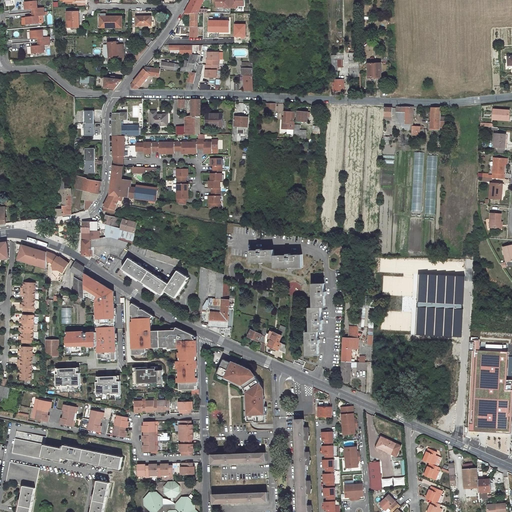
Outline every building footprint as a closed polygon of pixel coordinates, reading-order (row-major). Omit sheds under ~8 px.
[(192,0),(185,13),(197,13),(199,9),(203,0),(192,0)] [(224,8),(231,8),(230,0),(216,0),(217,7),(224,7),(224,8)] [(230,0),(231,8),(237,8),(237,6),(244,6),(244,0),(230,0)] [(33,13),(44,12),(44,8),(37,9),(37,1),(25,2),(26,10),(33,9),(33,13)] [(44,12),(33,13),(34,17),(26,17),(27,25),(39,24),(38,17),(44,16),(44,15),(47,15),(47,12),(44,12)] [(79,12),(67,12),(67,27),(79,27),(79,12)] [(198,13),(197,13),(185,13),(183,16),(191,16),(191,37),(198,37),(198,13)] [(122,17),(100,17),(100,27),(122,28),(122,17)] [(151,17),(137,17),(137,26),(150,26),(150,27),(154,27),(154,22),(152,22),(152,18),(151,18),(151,17)] [(229,20),(207,20),(207,33),(229,33),(229,20)] [(233,24),(233,38),(245,38),(245,24),(233,24)] [(39,42),(50,41),(49,37),(43,38),(43,30),(31,31),(31,39),(39,38),(39,42)] [(50,45),(50,41),(39,42),(40,46),(32,46),(33,54),(45,53),(44,46),(50,45)] [(118,42),(108,42),(109,59),(123,58),(123,46),(121,44),(118,45),(118,42)] [(138,51),(133,56),(134,57),(138,60),(149,47),(141,44),(138,51)] [(187,45),(170,45),(170,50),(181,50),(180,55),(191,55),(192,55),(193,45),(191,45),(187,45)] [(218,65),(219,65),(220,52),(208,52),(208,59),(207,59),(207,65),(218,65)] [(358,52),(349,53),(350,77),(359,76),(358,52)] [(338,70),(338,67),(343,67),(343,53),(338,53),(338,55),(332,55),(334,91),(344,91),(344,86),(346,86),(346,82),(344,82),(344,80),(338,80),(338,71),(338,70)] [(198,56),(191,55),(189,62),(185,61),(184,67),(182,67),(181,71),(189,72),(191,72),(192,69),(195,69),(198,56)] [(130,67),(129,69),(131,70),(138,60),(134,57),(128,66),(130,67)] [(249,63),(242,63),(242,75),(245,75),(245,76),(253,76),(253,62),(249,62),(249,63)] [(368,77),(367,77),(367,79),(370,80),(373,80),(375,79),(375,77),(381,77),(381,63),(368,64),(368,77)] [(218,70),(218,65),(207,65),(206,65),(206,77),(217,78),(217,70),(218,70)] [(132,89),(138,89),(150,74),(153,75),(152,76),(159,77),(160,69),(146,67),(131,86),(132,89)] [(194,84),(196,73),(191,72),(189,72),(187,82),(194,84)] [(74,75),(74,83),(94,84),(95,78),(74,75)] [(122,80),(115,79),(115,78),(111,77),(111,79),(105,78),(104,88),(115,89),(122,80)] [(191,118),(191,122),(200,122),(201,100),(192,100),(191,118)] [(384,107),(384,116),(392,116),(392,108),(384,107)] [(397,107),(396,123),(412,124),(413,107),(397,107)] [(431,107),(430,122),(440,122),(441,117),(441,108),(431,107)] [(510,113),(502,112),(502,110),(495,110),(494,120),(509,121),(510,117),(510,113)] [(157,111),(151,111),(151,125),(168,125),(168,114),(158,114),(157,111)] [(94,112),(84,112),(85,124),(95,124),(94,112)] [(207,112),(206,126),(223,126),(223,113),(207,112)] [(284,121),(284,123),(292,123),(293,112),(284,112),(284,113),(282,113),(282,121),(284,121)] [(284,123),(283,129),(284,129),(292,129),(294,129),(294,125),(295,112),(293,112),(292,123),(284,123)] [(297,112),(296,121),(307,122),(307,118),(309,118),(310,112),(297,112)] [(121,127),(121,120),(126,120),(126,114),(113,114),(114,136),(125,136),(139,135),(139,126),(121,127)] [(235,117),(235,126),(238,127),(238,134),(244,134),(245,127),(248,127),(249,118),(235,117)] [(200,122),(191,122),(191,118),(185,118),(186,127),(186,135),(200,134),(200,122)] [(428,122),(428,130),(440,130),(440,128),(440,122),(430,122),(428,122)] [(95,124),(85,124),(85,136),(95,136),(95,124)] [(412,129),(412,135),(420,135),(420,134),(424,134),(424,127),(412,126),(412,129)] [(507,140),(508,135),(495,134),(494,148),(498,148),(505,149),(505,140),(507,140)] [(125,136),(114,136),(114,146),(125,146),(125,136)] [(190,142),(190,153),(197,153),(198,148),(201,148),(201,139),(197,139),(197,141),(190,142)] [(201,139),(201,148),(205,148),(205,153),(212,153),(212,148),(219,148),(219,139),(212,140),(212,141),(205,141),(205,139),(201,139)] [(156,142),(145,142),(145,143),(145,151),(145,153),(153,153),(153,151),(156,151),(156,142)] [(156,142),(156,151),(160,151),(160,153),(168,153),(167,142),(156,142)] [(167,142),(168,153),(175,153),(175,151),(179,151),(179,142),(167,142)] [(190,142),(179,142),(179,151),(182,151),(183,153),(190,153),(190,142)] [(125,156),(125,146),(114,146),(114,156),(117,156),(117,159),(124,159),(124,158),(124,156),(125,156)] [(95,149),(85,149),(85,161),(95,161),(95,149)] [(413,152),(411,217),(421,217),(423,153),(413,152)] [(435,220),(436,156),(426,155),(425,220),(435,220)] [(114,166),(123,167),(124,163),(124,159),(117,159),(117,156),(114,156),(114,163),(114,166)] [(214,169),(223,169),(223,158),(211,158),(211,166),(214,166),(214,169)] [(506,159),(493,158),(492,178),(504,179),(505,170),(506,159)] [(95,161),(85,161),(86,173),(96,172),(95,161)] [(114,166),(110,195),(111,195),(119,196),(129,197),(130,192),(120,190),(122,179),(123,167),(114,166)] [(177,169),(177,180),(186,180),(186,176),(188,176),(188,169),(177,169)] [(211,173),(211,181),(221,181),(223,181),(223,169),(214,169),(214,173),(211,173)] [(75,175),(75,187),(84,190),(87,178),(75,175)] [(84,190),(82,200),(87,200),(95,201),(99,194),(101,182),(87,178),(84,190)] [(122,179),(120,190),(130,192),(130,187),(131,182),(122,179)] [(57,180),(57,189),(71,189),(70,181),(57,180)] [(177,180),(177,191),(188,191),(188,186),(188,184),(186,184),(186,180),(177,180)] [(212,188),(212,192),(221,192),(221,181),(211,181),(210,181),(210,188),(212,188)] [(505,190),(503,190),(503,184),(490,183),(489,198),(502,199),(502,195),(504,195),(505,190)] [(130,192),(129,197),(136,198),(137,188),(130,187),(130,192)] [(137,188),(136,198),(138,199),(141,199),(146,200),(155,201),(157,191),(137,188)] [(63,209),(56,209),(56,217),(71,215),(72,195),(71,189),(57,189),(57,196),(63,196),(63,209)] [(188,191),(177,191),(177,204),(186,205),(186,199),(188,199),(188,191)] [(212,208),(221,210),(221,192),(212,192),(212,196),(210,196),(210,203),(212,203),(212,208)] [(107,200),(104,207),(115,210),(119,196),(111,195),(108,201),(107,200)] [(88,209),(92,205),(93,203),(95,201),(87,200),(85,210),(88,209)] [(500,229),(500,222),(501,214),(490,213),(489,228),(500,229)] [(106,215),(104,224),(107,224),(111,225),(110,226),(121,229),(135,233),(137,222),(122,219),(122,218),(106,215)] [(137,222),(135,233),(142,234),(145,222),(138,220),(137,222)] [(83,235),(83,240),(91,240),(91,239),(107,237),(107,224),(104,224),(97,222),(91,222),(91,230),(83,230),(83,235)] [(121,229),(110,226),(111,225),(107,224),(107,237),(111,237),(118,239),(119,235),(121,229)] [(121,229),(119,235),(130,237),(129,242),(133,244),(135,233),(121,229)] [(109,243),(124,248),(128,242),(118,239),(111,237),(107,237),(91,239),(91,240),(83,240),(83,255),(84,255),(91,255),(94,256),(94,250),(91,249),(91,246),(94,246),(109,243)] [(0,258),(10,257),(8,243),(4,243),(4,242),(0,242),(0,258)] [(34,248),(17,243),(17,254),(20,255),(19,259),(26,261),(26,262),(36,265),(37,264),(48,267),(48,260),(48,252),(36,249),(36,250),(33,249),(34,248)] [(511,245),(503,248),(506,262),(511,260),(511,245)] [(292,253),(287,253),(288,255),(275,255),(274,249),(263,249),(263,248),(259,248),(259,250),(251,250),(251,263),(260,262),(275,262),(275,268),(289,268),(303,267),(302,254),(292,254),(292,253)] [(148,249),(146,256),(177,266),(180,259),(148,249)] [(55,254),(48,252),(48,260),(53,264),(56,259),(53,257),(55,254)] [(64,272),(69,263),(60,257),(55,254),(53,257),(56,259),(53,264),(52,266),(64,272)] [(158,276),(141,265),(142,264),(139,262),(138,263),(130,257),(122,268),(162,295),(165,290),(175,298),(181,289),(182,289),(184,286),(183,286),(189,277),(178,270),(169,284),(161,278),(162,277),(158,274),(158,276)] [(76,262),(71,270),(75,273),(75,294),(85,299),(84,267),(76,262)] [(201,267),(198,301),(202,301),(206,294),(208,269),(201,267)] [(218,272),(216,299),(223,299),(224,281),(224,274),(218,272)] [(114,291),(85,273),(85,293),(90,293),(90,297),(96,301),(97,323),(99,323),(99,332),(84,333),(84,331),(68,332),(69,337),(67,337),(67,344),(66,344),(67,346),(68,353),(89,352),(88,347),(98,347),(99,358),(109,358),(109,360),(117,359),(114,291)] [(465,276),(418,274),(415,335),(462,338),(465,276)] [(314,307),(309,307),(310,321),(310,331),(306,331),(306,340),(307,355),(319,355),(319,343),(320,343),(320,339),(319,339),(319,331),(323,331),(322,323),(324,323),(324,319),(322,319),(322,306),(326,306),(326,295),(327,295),(327,291),(326,291),(326,277),(316,277),(316,282),(313,283),(313,293),(314,307)] [(234,308),(229,308),(230,300),(230,283),(224,281),(223,299),(222,306),(222,312),(212,312),(211,312),(210,326),(233,327),(234,308)] [(36,283),(25,282),(24,288),(22,288),(21,292),(36,292),(36,283)] [(289,295),(300,295),(300,283),(289,283),(289,295)] [(24,300),(36,301),(36,292),(21,292),(21,295),(24,295),(24,300)] [(36,301),(24,300),(24,305),(21,304),(21,308),(24,308),(30,308),(30,312),(35,312),(36,301)] [(193,337),(194,335),(186,332),(177,328),(175,331),(152,331),(151,320),(154,316),(144,310),(141,310),(141,308),(134,303),(131,306),(132,315),(134,315),(134,321),(132,321),(132,333),(132,335),(132,343),(134,343),(134,346),(133,346),(133,355),(143,354),(143,353),(147,353),(147,348),(168,347),(168,349),(179,349),(181,349),(181,353),(179,353),(179,358),(181,357),(181,361),(179,361),(177,362),(178,369),(179,369),(180,378),(178,378),(178,383),(180,383),(180,390),(199,390),(199,388),(198,378),(196,378),(196,373),(198,373),(198,361),(196,361),(196,357),(198,357),(197,341),(196,341),(193,337)] [(71,308),(61,308),(61,323),(71,323),(71,308)] [(34,324),(35,315),(23,315),(23,320),(20,320),(20,323),(23,323),(34,324)] [(34,332),(34,324),(23,323),(23,328),(20,328),(19,331),(23,332),(34,332)] [(286,345),(279,342),(284,331),(280,328),(277,334),(274,333),(268,346),(285,353),(286,345)] [(252,330),(248,337),(265,344),(266,336),(261,334),(262,333),(259,331),(258,333),(252,330)] [(33,344),(34,332),(23,332),(22,336),(19,336),(19,340),(22,340),(28,340),(28,344),(33,344)] [(344,338),(343,348),(352,348),(357,349),(359,338),(357,338),(349,338),(344,338)] [(472,338),(469,431),(510,433),(511,402),(511,380),(506,380),(507,352),(478,350),(479,339),(472,338)] [(46,357),(59,356),(60,340),(46,339),(46,357)] [(33,356),(33,347),(22,347),(22,351),(18,351),(18,355),(21,355),(33,356)] [(343,348),(342,362),(351,362),(352,348),(343,348)] [(33,356),(21,355),(21,360),(18,360),(18,363),(32,364),(33,356)] [(234,365),(224,360),(220,369),(221,370),(218,375),(239,384),(240,383),(244,385),(248,391),(248,395),(246,395),(247,406),(248,406),(248,411),(249,422),(249,421),(249,423),(265,422),(264,400),(264,396),(262,396),(262,389),(259,384),(254,377),(251,373),(248,371),(249,369),(238,365),(235,363),(234,365)] [(342,362),(341,381),(350,381),(351,362),(342,362)] [(20,371),(32,372),(32,364),(18,363),(18,367),(21,367),(20,371)] [(146,367),(135,367),(135,371),(133,371),(134,385),(137,385),(137,387),(158,386),(158,385),(163,385),(162,370),(156,370),(156,367),(147,367),(146,367)] [(59,373),(56,373),(57,390),(62,390),(62,392),(76,392),(76,389),(81,389),(80,373),(78,373),(77,368),(70,368),(70,370),(68,370),(67,368),(59,368),(59,373)] [(32,372),(20,371),(20,380),(31,380),(32,372)] [(99,381),(97,382),(97,398),(102,398),(102,400),(117,400),(117,397),(121,397),(120,381),(118,381),(118,376),(111,376),(111,378),(108,378),(108,376),(99,376),(99,381)] [(0,400),(3,401),(3,397),(8,398),(10,388),(0,385),(0,400)] [(39,406),(38,409),(47,411),(48,407),(49,408),(51,408),(52,402),(39,399),(37,405),(39,406)] [(147,407),(147,401),(146,399),(143,399),(143,401),(135,402),(135,413),(143,412),(143,411),(143,407),(147,407)] [(158,407),(158,401),(158,399),(154,399),(154,401),(147,401),(147,407),(147,411),(147,412),(155,412),(155,410),(155,407),(158,407)] [(167,407),(170,406),(170,399),(166,399),(166,401),(158,401),(158,407),(159,410),(159,412),(167,412),(167,410),(167,407)] [(180,410),(181,414),(190,414),(190,410),(191,410),(193,410),(193,402),(179,402),(179,410),(180,410)] [(78,407),(64,404),(63,410),(65,411),(66,411),(65,415),(75,417),(75,413),(77,413),(78,407)] [(331,408),(318,407),(318,417),(331,417),(331,408)] [(47,411),(38,409),(37,413),(36,413),(35,419),(48,421),(49,415),(48,415),(46,415),(47,411)] [(100,422),(100,418),(102,418),(104,418),(105,412),(91,410),(90,416),(91,416),(91,420),(100,422)] [(343,424),(358,423),(357,419),(354,419),(354,413),(348,414),(342,414),(343,424)] [(75,417),(65,415),(65,418),(63,418),(62,418),(60,424),(74,427),(75,421),(74,420),(75,417)] [(116,418),(114,424),(116,425),(125,427),(126,427),(128,427),(129,421),(128,421),(126,420),(127,417),(118,415),(117,419),(116,418)] [(304,419),(295,419),(299,511),(311,511),(312,510),(313,510),(312,505),(308,505),(307,494),(311,493),(312,489),(311,489),(311,485),(312,485),(311,480),(307,481),(306,465),(310,465),(311,460),(310,460),(309,456),(311,456),(309,452),(306,452),(305,440),(309,440),(310,435),(309,436),(308,431),(310,431),(308,427),(304,427),(304,419)] [(100,422),(91,420),(90,423),(88,423),(87,429),(101,432),(102,426),(100,426),(99,425),(100,422)] [(194,432),(193,424),(192,424),(190,424),(190,421),(181,421),(181,425),(180,425),(180,433),(194,432)] [(155,422),(146,422),(146,426),(144,426),(143,426),(143,432),(145,432),(146,432),(155,432),(157,432),(157,425),(155,425),(155,422)] [(358,423),(343,424),(344,434),(356,433),(355,427),(358,427),(358,423)] [(125,427),(116,425),(115,428),(114,428),(113,434),(126,437),(127,431),(126,431),(124,430),(125,427)] [(333,431),(322,432),(322,440),(325,440),(325,443),(330,443),(333,443),(333,431)] [(155,432),(146,432),(146,436),(145,436),(143,436),(143,442),(145,442),(146,442),(156,442),(158,442),(157,435),(156,435),(155,432)] [(194,432),(180,433),(180,440),(181,440),(181,444),(191,444),(191,440),(192,440),(194,440),(194,432)] [(381,437),(377,447),(392,454),(397,444),(381,437)] [(16,438),(13,452),(41,459),(42,456),(62,460),(62,457),(121,468),(123,457),(65,445),(65,446),(63,446),(62,448),(16,438)] [(156,442),(146,442),(147,446),(145,446),(143,446),(144,452),(158,452),(158,445),(156,445),(156,442)] [(191,444),(181,444),(180,444),(180,452),(182,452),(182,456),(191,455),(191,452),(193,452),(194,451),(194,444),(192,444),(191,444)] [(325,446),(322,446),(323,454),(325,454),(326,457),(330,457),(334,457),(333,445),(330,445),(325,446)] [(345,448),(346,457),(361,456),(360,452),(357,452),(357,446),(345,448)] [(427,452),(423,460),(430,463),(435,466),(440,457),(437,456),(438,452),(429,449),(428,452),(427,452)] [(265,453),(212,455),(212,464),(266,461),(265,453)] [(361,456),(346,457),(347,467),(359,466),(358,460),(361,460),(361,456)] [(326,460),(323,460),(323,468),(326,468),(326,471),(331,471),(334,471),(334,459),(330,459),(326,460)] [(24,486),(18,511),(30,511),(40,468),(11,462),(6,482),(24,486)] [(192,462),(182,463),(182,466),(181,466),(181,474),(195,474),(195,466),(193,466),(192,466),(192,462)] [(382,490),(380,462),(370,462),(372,491),(376,490),(382,490)] [(441,471),(438,470),(439,467),(435,466),(430,463),(429,466),(425,475),(437,480),(441,471)] [(150,477),(150,475),(150,469),(146,469),(146,466),(146,464),(138,464),(138,475),(146,475),(146,477),(150,477)] [(158,464),(149,464),(150,466),(150,469),(150,475),(157,475),(157,477),(161,477),(161,475),(161,469),(158,469),(158,465),(158,464)] [(169,464),(161,464),(161,465),(161,469),(161,475),(169,475),(169,476),(173,476),(173,469),(169,469),(169,465),(169,464)] [(479,487),(478,480),(479,480),(478,469),(473,469),(472,464),(465,465),(466,475),(467,489),(479,487)] [(332,485),(335,485),(335,473),(331,473),(326,474),(324,474),(324,482),(327,482),(327,485),(332,485)] [(479,480),(478,480),(479,487),(480,494),(487,493),(492,492),(490,479),(479,480)] [(98,480),(91,511),(103,511),(110,483),(98,480)] [(175,481),(168,481),(164,486),(164,493),(169,497),(175,497),(180,492),(179,486),(175,481)] [(363,484),(354,485),(355,500),(359,499),(359,496),(364,495),(363,484)] [(354,485),(345,485),(346,497),(351,497),(351,500),(355,500),(354,485)] [(442,494),(439,493),(441,490),(432,486),(431,490),(430,489),(426,498),(433,501),(438,503),(442,494)] [(332,499),(336,499),(335,487),(332,488),(327,488),(324,488),(324,496),(327,496),(327,499),(332,499)] [(479,487),(467,489),(466,494),(467,504),(470,504),(470,510),(481,510),(480,500),(480,494),(479,487)] [(200,511),(196,508),(196,503),(189,496),(183,496),(176,503),(164,504),(164,497),(157,491),(151,491),(144,498),(145,505),(151,510),(156,510),(158,510),(157,511),(200,511)] [(267,493),(214,495),(214,503),(268,501),(267,493)] [(389,494),(380,503),(386,510),(389,508),(391,511),(398,504),(389,494)] [(328,510),(327,511),(336,511),(336,501),(332,501),(328,502),(325,502),(325,510),(328,510)] [(442,511),(443,509),(440,508),(442,505),(438,503),(433,501),(431,504),(427,511),(442,511)]
